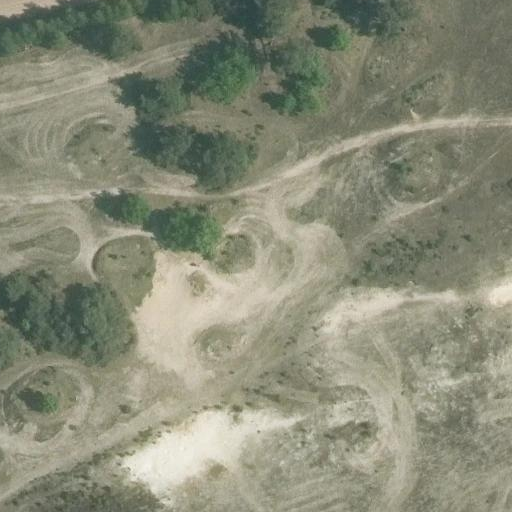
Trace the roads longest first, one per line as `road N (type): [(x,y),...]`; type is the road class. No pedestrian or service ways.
road 1 (track): [(0,496),(242,378),(360,239),(511,132)]
road 2 (track): [(511,121),(424,122),(351,142),(261,186),(0,199)]
